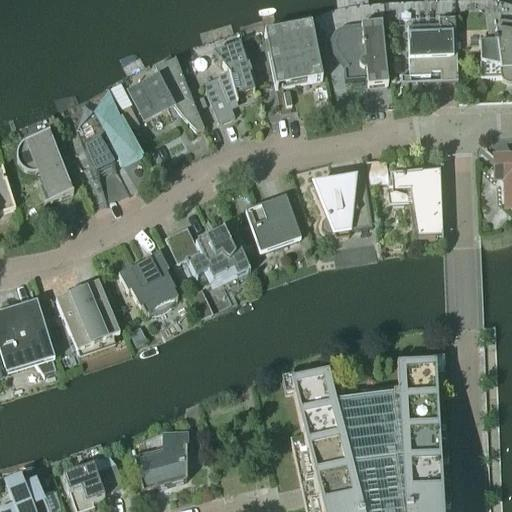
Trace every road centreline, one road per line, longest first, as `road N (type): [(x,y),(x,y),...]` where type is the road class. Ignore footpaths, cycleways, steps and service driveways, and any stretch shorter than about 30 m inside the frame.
road 1 (residential): [(0,289),(113,250),(271,165),(459,129)]
road 2 (unclassified): [(472,511),(459,129)]
